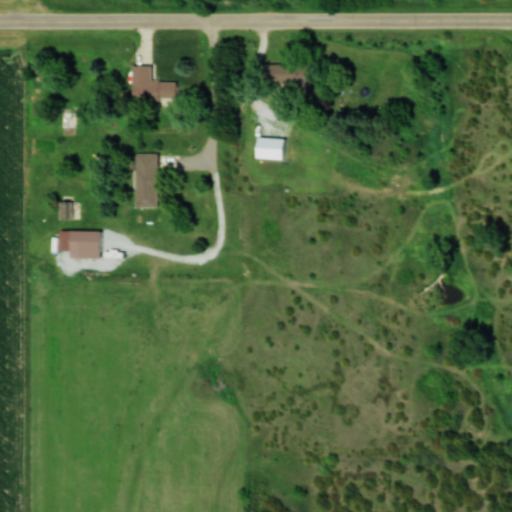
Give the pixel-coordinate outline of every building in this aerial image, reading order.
[(317,63),(272,63),(272,83),(317,83),(317,63)] [(135,66),(136,100),(180,99),(180,80),(155,81),(155,65),(135,66)] [(139,153),(139,207),(165,207),(164,153),(139,153)] [(62,219),(74,218),(74,202),(62,202),(62,219)] [(57,257),(107,258),(107,230),(74,230),(74,249),(57,248),(57,257)]
